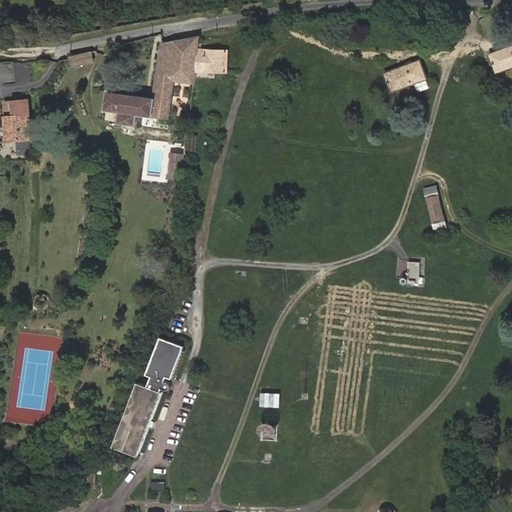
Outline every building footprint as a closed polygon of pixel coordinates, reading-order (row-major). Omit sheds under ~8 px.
[(174,82),(195,85),(197,69),(200,48),(201,38),(201,36),(162,44),(160,60),(177,63),(174,82)] [(511,67),(511,47),(491,56),(497,73),(511,67)] [(107,48),(71,57),(74,68),(109,59),(107,48)] [(200,48),(197,69),(226,71),(227,51),(200,48)] [(169,120),(174,82),(177,63),(160,60),(154,98),(109,92),(106,111),(121,113),(119,124),(137,126),(139,116),(169,120)] [(428,81),(421,61),(385,75),(392,94),(428,81)] [(29,64),(14,66),(16,83),(24,82),(28,81),(30,79),(31,76),(29,64)] [(29,100),(5,102),(7,126),(10,125),(11,141),(31,139),(29,100)] [(198,134),(189,134),(188,150),(196,151),(198,134)] [(185,156),(171,155),(167,181),(181,182),(185,156)] [(437,228),(447,226),(437,187),(428,190),(437,228)] [(420,262),(409,261),(408,283),(419,283),(420,262)] [(136,383),(112,446),(136,455),(160,391),(158,390),(160,387),(163,388),(164,388),(166,387),(167,386),(167,383),(166,381),(165,381),(163,380),(165,375),(170,377),(182,345),(158,336),(145,373),(150,375),(147,386),(136,383)] [(281,393),(262,392),(261,406),(280,407),(281,393)] [(264,423),(263,438),(279,439),(280,424),(264,423)] [(166,490),(166,482),(153,481),(153,489),(166,490)]
